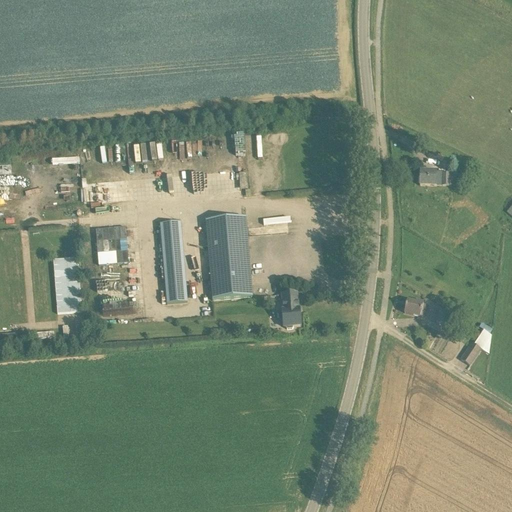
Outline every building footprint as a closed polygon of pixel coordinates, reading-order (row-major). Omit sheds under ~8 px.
[(0,174),(10,175),(10,165),(0,165),(0,174)] [(419,186),(450,187),(450,175),(437,174),(437,173),(420,172),(419,186)] [(0,175),(0,195),(4,196),(4,185),(22,184),(22,176),(11,177),(11,175),(0,175)] [(245,218),(205,222),(212,302),(252,298),(245,218)] [(180,224),(160,226),(167,306),(187,304),(180,224)] [(96,229),(98,266),(128,265),(127,227),(96,229)] [(66,260),(53,261),(58,315),(82,313),(78,260),(77,253),(65,254),(66,260)] [(100,275),(100,283),(129,282),(129,273),(100,275)] [(297,294),(282,295),(283,311),(282,311),(283,328),(285,328),(287,330),(292,330),(293,327),(301,327),(299,310),(298,310),(297,294)] [(404,314),(426,319),(428,307),(423,306),(424,303),(416,301),(415,303),(407,301),(404,314)] [(440,310),(436,324),(446,327),(450,313),(446,313),(446,312),(440,310)] [(483,350),(476,346),(473,343),(461,361),(472,368),(483,350)]
